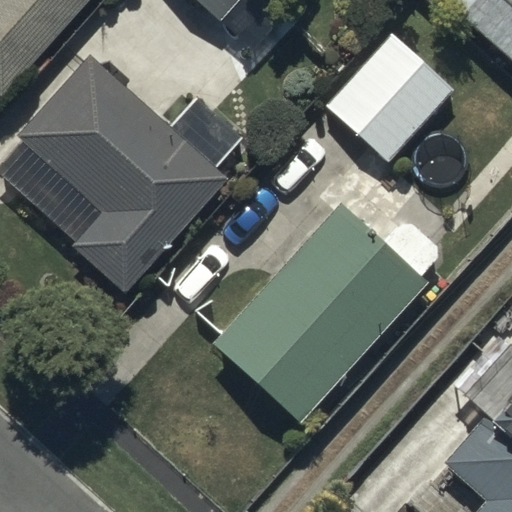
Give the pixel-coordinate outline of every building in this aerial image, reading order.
[(0,0),(0,108),(23,84),(28,89),(46,69),(38,62),(94,0),(0,0)] [(242,0),(175,0),(213,33),(242,0)] [(511,0),(487,0),(460,30),(511,76),(511,0)] [(455,96),(392,37),(319,116),(383,174),(455,96)] [(106,64),(86,70),(0,166),(0,190),(71,255),(67,260),(118,306),(222,190),(212,181),(240,150),(194,109),(167,139),(115,93),(126,82),(106,64)] [(378,257),(335,218),(208,359),(294,437),(328,400),(333,404),(380,352),(376,348),(420,299),(413,293),(438,266),(401,232),(378,257)] [(511,511),(511,371),(501,362),(456,413),(479,433),(438,479),(475,511),(511,511)]
